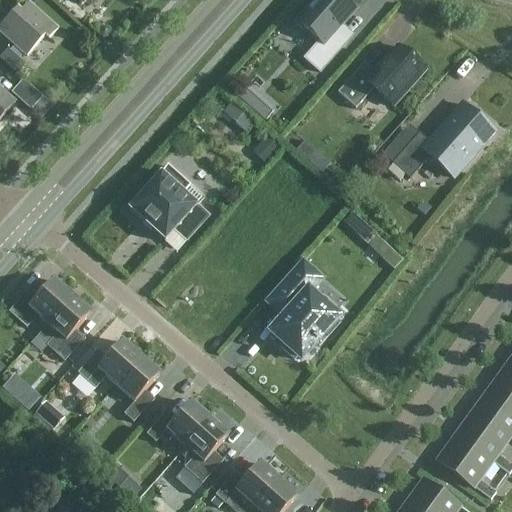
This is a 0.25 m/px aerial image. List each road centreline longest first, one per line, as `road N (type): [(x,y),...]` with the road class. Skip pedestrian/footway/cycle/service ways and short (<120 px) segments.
road 1 (residential): [(352,492),(40,226)]
road 2 (tertiary): [(40,226),(244,0)]
road 3 (tertiary): [(209,0),(22,212)]
road 4 (residential): [(352,492),(511,275)]
